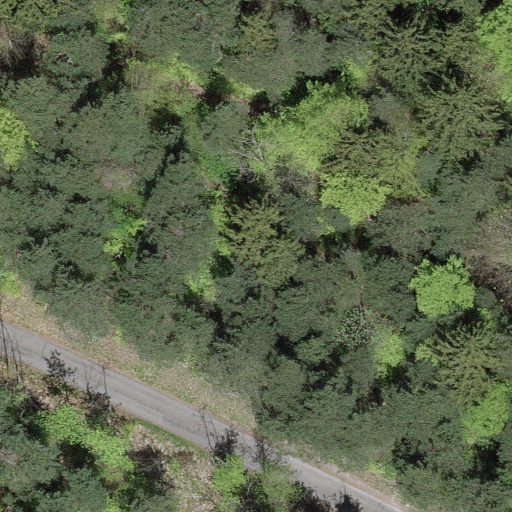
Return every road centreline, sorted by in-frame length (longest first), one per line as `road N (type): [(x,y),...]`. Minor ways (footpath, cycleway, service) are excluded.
road 1 (track): [(511,118),(398,120),(292,106),(0,28)]
road 2 (residential): [(0,339),(360,511)]
